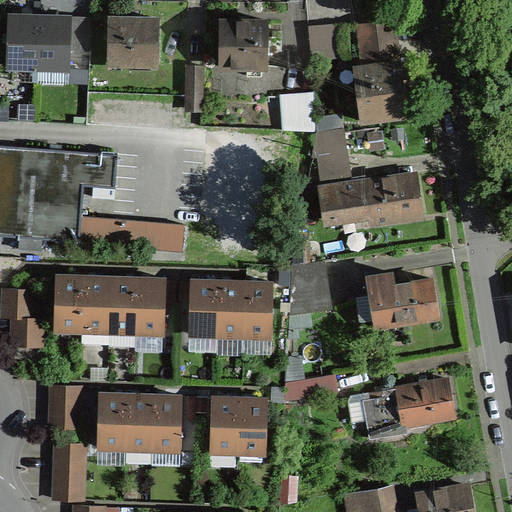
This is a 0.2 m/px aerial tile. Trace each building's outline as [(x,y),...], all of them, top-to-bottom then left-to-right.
[(364,23),(394,19),(392,3),(363,7),(364,23)] [(39,15),(10,14),(8,66),(38,67),(39,15)] [(39,15),(38,67),(69,67),(69,48),(70,16),(39,15)] [(91,17),(70,16),(69,48),(90,49),(91,17)] [(160,18),(109,18),(109,62),(160,62),(160,18)] [(364,23),(358,23),(362,58),(368,58),(369,65),(399,61),(394,19),(364,23)] [(267,20),(221,20),(220,67),(267,67),(267,20)] [(342,25),(309,27),(311,59),(345,57),(342,25)] [(369,65),(354,67),(361,121),(409,114),(401,60),(399,61),(369,65)] [(204,66),(188,65),(186,105),(202,105),(204,66)] [(315,93),(281,94),(282,109),(284,130),(317,130),(316,118),(315,93)] [(282,109),(281,94),(268,95),(268,108),(282,109)] [(332,115),(316,118),(317,130),(334,128),(332,115)] [(317,130),(313,156),(317,156),(346,151),(343,127),(334,128),(317,130)] [(19,248),(43,250),(43,238),(80,241),(82,217),(84,185),(87,150),(0,144),(0,235),(20,236),(19,248)] [(118,153),(87,150),(84,185),(115,188),(118,153)] [(346,151),(317,156),(322,187),(352,182),(346,151)] [(317,156),(313,156),(306,193),(322,190),(322,187),(317,156)] [(352,182),(322,187),(322,190),(327,216),(371,209),(374,223),(423,215),(417,172),(352,182)] [(82,217),(80,241),(154,246),(155,223),(82,217)] [(155,223),(154,246),(181,247),(182,224),(155,223)] [(292,264),(310,261),(307,239),(297,240),(292,264)] [(292,264),(289,315),(330,308),(322,259),(310,261),(292,264)] [(394,272),(367,276),(370,296),(360,297),(363,317),(373,315),(375,326),(439,315),(433,278),(396,284),(394,272)] [(84,275),(56,274),(54,328),(82,329),(84,275)] [(111,276),(84,275),(82,329),(110,330),(111,276)] [(138,277),(111,276),(110,330),(136,330),(138,277)] [(166,278),(138,277),(136,330),(164,331),(166,278)] [(219,280),(191,279),(189,333),(217,334),(219,280)] [(246,281),(219,280),(217,334),(244,335),(246,281)] [(273,282),(246,281),(244,335),(272,335),(273,282)] [(3,302),(32,303),(33,288),(4,287),(3,302)] [(14,317),(32,317),(32,303),(3,302),(3,316),(14,317)] [(14,317),(13,330),(42,331),(43,317),(32,317),(14,317)] [(42,345),(42,331),(13,330),(13,344),(42,345)] [(288,356),(286,382),(305,379),(301,354),(288,356)] [(335,374),(305,379),(308,393),(337,388),(335,374)] [(449,378),(383,389),(384,395),(363,399),(370,437),(408,431),(406,424),(456,415),(449,378)] [(305,379),(286,382),(286,397),(308,393),(305,379)] [(51,398),(80,399),(81,385),(52,384),(51,398)] [(99,392),(98,445),(125,446),(127,393),(99,392)] [(154,394),(127,393),(125,446),(153,447),(154,394)] [(182,395),(154,394),(153,447),(181,448),(182,395)] [(212,396),(211,449),(239,450),(240,396),(212,396)] [(267,397),(240,396),(239,450),(266,451),(267,397)] [(51,412),(80,413),(80,399),(51,398),(51,412)] [(50,427),(80,427),(80,413),(51,412),(50,427)] [(56,456),(84,456),(85,442),(56,441),(56,456)] [(55,469),(84,470),(84,456),(56,456),(55,469)] [(55,483),(83,484),(84,470),(55,469),(55,483)] [(298,476),(284,476),(284,499),(298,499),(298,476)] [(83,498),(83,484),(55,483),(54,497),(83,498)] [(472,511),(467,483),(419,493),(421,506),(411,508),(411,511),(472,511)] [(366,489),(370,511),(385,511),(395,510),(389,485),(366,489)] [(370,511),(366,489),(346,494),(349,511),(370,511)]
